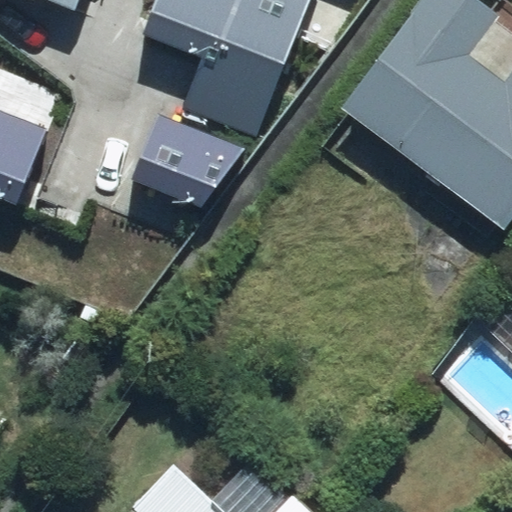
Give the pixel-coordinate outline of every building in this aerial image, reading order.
[(0,0),(0,6),(76,31),(86,0),(0,0)] [(136,0),(120,47),(207,76),(201,94),(273,118),(312,0),(136,0)] [(511,218),(511,38),(457,0),(415,0),(329,125),(496,241),(511,218)] [(503,0),(481,0),(496,10),(503,0)] [(0,200),(40,214),(77,103),(0,77),(0,200)] [(226,143),(144,116),(122,184),(204,211),(226,143)] [(511,288),(477,327),(511,359),(511,288)] [(168,473),(131,511),(301,511),(252,465),(208,511),(168,473)]
